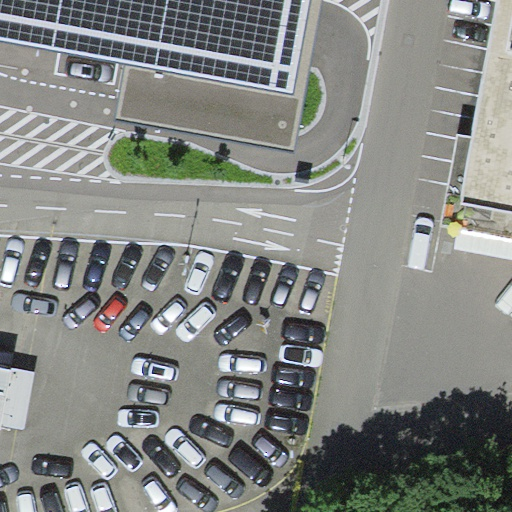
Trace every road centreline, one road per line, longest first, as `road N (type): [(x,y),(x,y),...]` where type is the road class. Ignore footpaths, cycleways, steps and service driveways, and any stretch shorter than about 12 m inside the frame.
road 1 (residential): [(365,359),(421,0)]
road 2 (unknown): [(511,363),(444,338),(374,296)]
